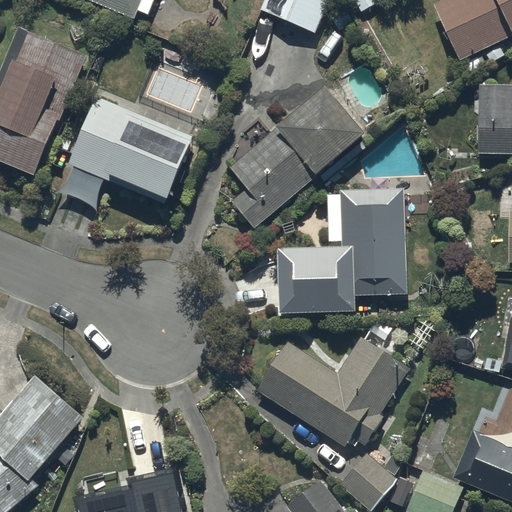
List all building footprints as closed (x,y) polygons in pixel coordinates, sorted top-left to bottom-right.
[(84,0),(133,20),(137,10),(148,15),(154,0),(84,0)] [(328,0),(263,0),(260,9),(315,32),(328,0)] [(511,0),(441,0),(434,4),(460,60),(511,36),(511,0)] [(0,163),(34,177),(83,56),(15,28),(0,66),(0,163)] [(511,83),(479,83),(478,152),(511,152),(511,83)] [(255,230),(365,136),(325,86),(228,169),(245,189),(231,202),(255,230)] [(194,134),(96,94),(67,164),(166,204),(194,134)] [(341,241),(341,249),(278,250),(280,316),(355,314),(354,295),(407,294),(405,188),(341,190),(341,194),(327,194),(328,241),(341,241)] [(511,313),(501,365),(511,366),(511,313)] [(338,374),(287,342),(255,393),(346,450),(352,440),(366,447),(384,419),(380,417),(410,370),(360,339),(338,374)] [(37,380),(0,420),(0,511),(10,511),(40,486),(34,480),(55,457),(66,467),(76,455),(64,445),(84,423),(37,380)] [(511,447),(474,431),(454,478),(511,503),(511,447)] [(371,511),(399,479),(366,452),(337,486),(367,511),(371,511)] [(190,511),(180,466),(126,478),(128,485),(74,497),(77,511),(190,511)] [(453,511),(463,486),(423,471),(407,511),(453,511)] [(354,511),(353,509),(347,511),(344,511),(323,482),(286,510),(287,511),(354,511)]
